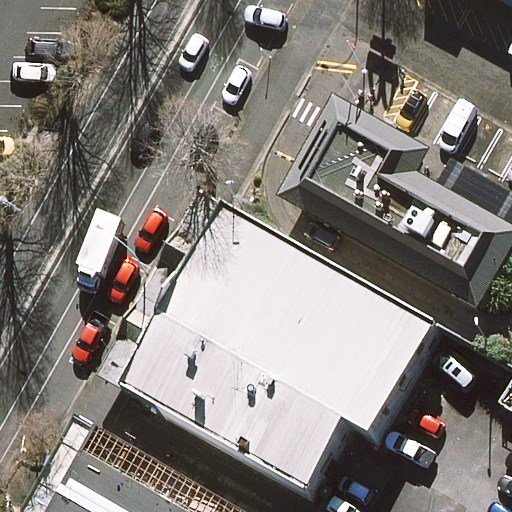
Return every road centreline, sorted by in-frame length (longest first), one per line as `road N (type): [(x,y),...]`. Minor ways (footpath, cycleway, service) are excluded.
road 1 (secondary): [(225,0),(0,398)]
road 2 (secondary): [(0,311),(175,0)]
road 3 (unknown): [(147,137),(272,202)]
